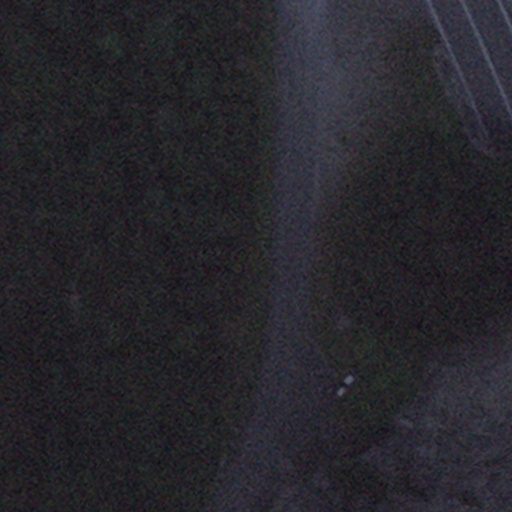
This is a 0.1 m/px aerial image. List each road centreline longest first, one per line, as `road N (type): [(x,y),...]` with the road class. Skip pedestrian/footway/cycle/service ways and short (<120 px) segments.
road 1 (unclassified): [(302,0),(285,304),(259,436),(230,511)]
road 2 (primary): [(511,115),(459,0)]
